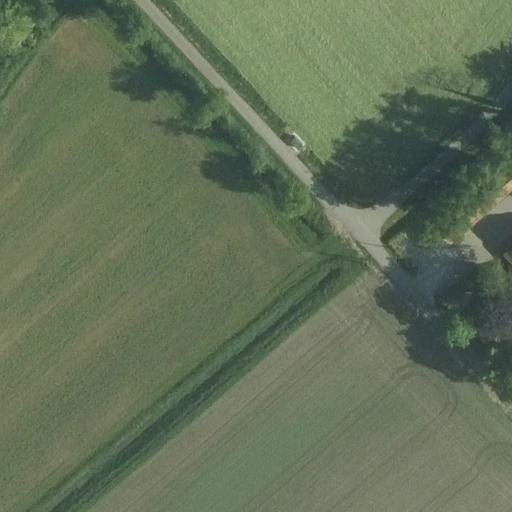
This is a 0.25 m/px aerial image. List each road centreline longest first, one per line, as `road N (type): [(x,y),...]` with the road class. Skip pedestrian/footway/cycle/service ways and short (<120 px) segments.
road 1 (unclassified): [(362,233),(153,0)]
road 2 (unclassified): [(511,396),(362,233)]
road 3 (unclassified): [(362,233),(470,136),(511,83)]
